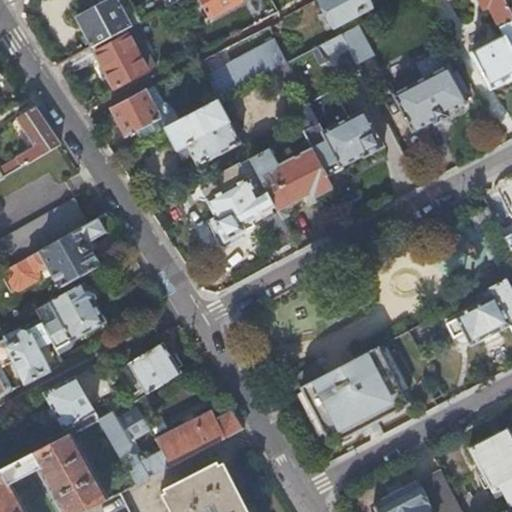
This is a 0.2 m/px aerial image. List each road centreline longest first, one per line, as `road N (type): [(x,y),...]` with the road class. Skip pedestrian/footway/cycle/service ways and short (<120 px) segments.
road 1 (residential): [(0,16),(198,323)]
road 2 (residential): [(511,152),(198,323)]
road 3 (residential): [(298,491),(511,384)]
road 4 (residential): [(198,323),(298,491)]
